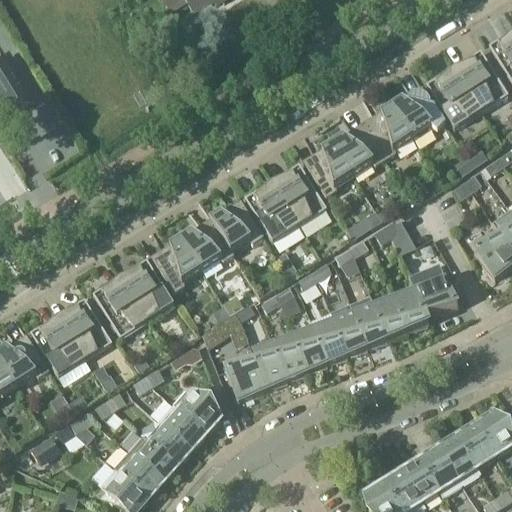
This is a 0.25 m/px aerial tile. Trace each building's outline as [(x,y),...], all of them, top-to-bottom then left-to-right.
[(158,0),(170,19),(187,8),(192,16),(218,0),(158,0)] [(511,37),(489,52),(511,88),(511,37)] [(454,74),(482,118),(509,101),(481,57),(456,73),(454,74)] [(4,62),(0,64),(0,118),(3,124),(31,106),(4,62)] [(482,118),(454,74),(452,75),(427,91),(455,135),(482,118)] [(392,111),(414,145),(432,134),(435,137),(446,130),(423,94),(404,105),(403,104),(392,111)] [(414,145),(392,111),(381,118),(382,120),(363,131),(386,167),(396,161),(395,157),(414,145)] [(386,167),(363,131),(345,142),(344,141),(333,148),(355,182),(373,171),(376,173),(386,167)] [(355,182),(333,148),(322,155),(323,156),(304,168),(327,204),(337,198),(336,194),(355,182)] [(498,164),(504,172),(511,166),(511,155),(498,164)] [(477,156),(467,162),(474,173),(484,167),(477,156)] [(474,173),(467,162),(455,170),(460,179),(462,181),(474,173)] [(504,172),(498,164),(485,173),(491,182),(504,172)] [(272,187),(300,232),(327,215),(300,171),(275,186),(272,187)] [(474,181),(465,188),(472,199),(482,192),(480,189),(474,181)] [(443,193),(436,182),(422,191),(429,202),(443,193)] [(300,232),(272,187),(271,189),(246,205),(273,249),(300,232)] [(472,199),(465,188),(455,195),(453,196),(459,208),(472,199)] [(211,225),(234,262),(235,262),(233,259),(250,248),(253,250),(264,244),(242,207),(223,219),(221,218),(211,225)] [(386,214),(378,218),(383,227),(391,222),(386,214)] [(493,229),(511,253),(511,218),(510,216),(493,229)] [(354,246),(372,235),(365,224),(347,236),(354,246)] [(234,262),(211,225),(210,225),(211,227),(193,238),(192,237),(181,243),(203,278),(221,266),(224,269),(234,262)] [(385,233),(392,244),(402,238),(395,226),(385,233)] [(511,271),(511,253),(493,229),(498,237),(502,242),(474,259),(494,285),(511,271)] [(392,244),(385,233),(375,239),(382,250),(392,244)] [(203,278),(181,243),(170,250),(171,252),(152,264),(175,300),(185,293),(184,289),(203,278)] [(350,255),(355,264),(369,255),(363,246),(350,255)] [(355,264),(350,255),(336,263),(342,272),(355,264)] [(120,283),(148,327),(175,310),(148,266),(123,282),(120,283)] [(294,270),(285,276),(291,284),(299,279),(294,270)] [(313,278),(318,287),(332,278),(326,270),(313,278)] [(318,287),(313,278),(299,287),(304,295),(318,287)] [(148,327),(120,283),(119,285),(94,300),(121,344),(148,327)] [(415,296),(429,330),(430,330),(427,323),(458,315),(446,284),(415,296)] [(275,301),(281,310),(294,301),(289,293),(275,301)] [(395,305),(409,338),(412,337),(420,335),(426,331),(429,330),(415,296),(395,305)] [(237,301),(224,310),(232,323),(236,320),(245,314),(237,301)] [(281,310),(275,301),(262,310),(267,319),(281,310)] [(351,311),(369,354),(372,353),(380,351),(386,347),(389,346),(373,307),(371,303),(351,311)] [(58,322),(86,366),(113,349),(85,305),(60,321),(58,322)] [(409,338),(395,305),(375,313),(373,307),(389,346),(392,345),(400,343),(406,339),(409,338)] [(236,320),(242,328),(255,320),(250,311),(245,314),(236,320)] [(369,354),(351,311),(331,319),(335,329),(349,362),(352,361),(360,359),(366,355),(369,354)] [(223,314),(215,319),(220,328),(228,323),(223,314)] [(242,328),(236,320),(232,323),(223,328),(228,337),(242,328)] [(86,366),(58,322),(56,324),(31,339),(59,383),(86,366)] [(315,337),(329,371),(332,369),(340,367),(346,364),(349,362),(335,329),(315,337)] [(329,371),(315,337),(295,345),(309,379),(312,377),(320,375),(326,372),(329,371)] [(0,357),(0,365),(18,394),(36,382),(39,385),(50,378),(27,342),(8,354),(7,353),(0,357)] [(275,353),(289,387),(292,386),(300,383),(306,380),(309,379),(295,345),(275,353)] [(289,387),(275,353),(255,361),(269,395),(272,394),(280,391),(286,388),(289,387)] [(269,395),(255,361),(255,362),(257,368),(226,377),(238,407),(269,395)] [(134,370),(138,378),(149,371),(144,364),(134,370)] [(0,404),(18,394),(0,365),(0,409),(0,407),(0,404)] [(146,384),(152,393),(162,386),(156,377),(146,384)] [(100,387),(107,397),(117,390),(111,380),(109,381),(100,387)] [(152,393),(146,384),(136,390),(141,399),(152,393)] [(173,412),(206,441),(220,424),(207,412),(211,408),(186,398),(173,412)] [(83,401),(70,410),(76,420),(89,412),(83,401)] [(108,408),(114,417),(124,411),(118,401),(108,408)] [(114,417),(108,408),(97,414),(103,423),(114,417)] [(158,428),(191,457),(206,441),(173,412),(158,428)] [(475,432),(495,462),(511,451),(511,443),(509,432),(504,435),(495,420),(475,432)] [(69,432),(75,441),(85,435),(80,425),(69,432)] [(191,457),(158,428),(158,429),(164,434),(151,449),(150,450),(177,473),(191,457)] [(75,441),(69,432),(59,438),(65,448),(75,441)] [(457,443),(481,480),(482,480),(478,473),(495,462),(475,432),(457,443)] [(61,459),(50,441),(30,454),(42,471),(61,459)] [(21,453),(14,442),(9,445),(16,456),(21,453)] [(129,460),(162,489),(177,473),(150,450),(151,449),(144,443),(129,460)] [(439,455),(462,492),(481,480),(457,443),(439,455)] [(420,466),(444,503),(462,492),(439,455),(420,466)] [(162,489),(129,460),(115,476),(148,506),(162,489)] [(0,471),(5,479),(15,473),(9,464),(0,469),(0,471)] [(402,478),(423,511),(425,511),(423,507),(439,497),(444,504),(444,503),(420,466),(402,478)] [(142,511),(148,506),(115,476),(100,493),(106,499),(101,504),(120,511),(121,511),(142,511)] [(384,489),(398,511),(423,511),(402,478),(384,489)] [(398,511),(384,489),(365,501),(371,511),(398,511)] [(57,511),(62,511),(76,511),(78,504),(60,496),(57,511)] [(496,504),(500,511),(503,511),(511,507),(506,498),(496,504)]
